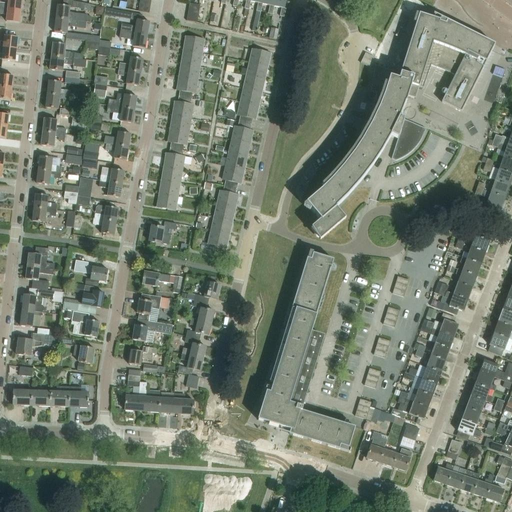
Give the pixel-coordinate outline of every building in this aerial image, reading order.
[(0,3),(0,9),(20,12),(21,0),(8,0),(8,5),(0,3)] [(260,4),(260,0),(248,0),(248,1),(251,1),(258,3),(256,11),(261,12),(262,4),(260,4)] [(273,0),(260,0),(260,4),(262,4),(269,6),(268,13),(273,14),(274,6),(272,6),(273,0)] [(285,0),(273,0),(272,6),(274,6),(281,8),(280,16),(284,17),(286,9),(284,8),(285,0)] [(84,11),(91,11),(92,6),(73,2),(72,8),(84,11)] [(85,22),(84,23),(87,23),(87,17),(69,15),(70,7),(57,5),(56,19),(78,22),(85,22)] [(104,8),(96,8),(96,16),(103,16),(104,8)] [(116,11),(105,8),(104,14),(115,17),(116,11)] [(19,24),(20,12),(0,9),(0,14),(6,15),(6,22),(19,24)] [(143,15),(131,13),(130,19),(137,20),(136,27),(122,24),(121,31),(125,32),(147,36),(150,23),(142,21),(143,15)] [(392,159),(395,161),(398,160),(401,159),(404,158),(405,157),(408,155),(410,153),(412,152),(414,150),(416,148),(417,147),(419,144),(421,141),(422,139),(423,137),(426,129),(400,118),(406,103),(406,104),(408,97),(416,99),(419,87),(424,89),(432,66),(441,69),(451,73),(455,75),(442,102),(462,112),(495,45),(434,14),(432,18),(419,14),(401,73),(375,65),(371,92),(376,94),(369,124),(366,122),(363,127),(369,130),(363,141),(355,153),(344,168),(332,181),(322,191),(307,204),(321,221),(314,227),(324,238),(346,219),(337,209),(338,208),(337,207),(348,197),(356,187),(361,182),(373,166),(382,153),(391,136),(398,139),(392,159)] [(78,22),(56,19),(54,33),(67,34),(68,26),(72,26),(72,27),(78,28),(78,22)] [(276,39),(279,29),(271,28),(269,38),(276,39)] [(145,50),(147,36),(125,32),(124,38),(130,39),(130,36),(134,37),(132,47),(145,50)] [(0,48),(16,51),(17,37),(4,35),(3,42),(0,42),(0,48)] [(111,50),(112,43),(110,43),(111,37),(101,36),(99,48),(111,50)] [(181,51),(202,54),(204,41),(183,37),(181,51)] [(53,43),(51,57),(74,60),(75,53),(69,53),(68,56),(65,55),(66,45),(53,43)] [(16,51),(0,48),(0,54),(2,54),(1,59),(15,60),(16,51)] [(110,56),(120,57),(121,51),(111,50),(99,48),(99,56),(110,57),(110,56)] [(249,63),(270,68),(273,55),(252,50),(249,63)] [(179,64),(200,67),(202,54),(181,51),(179,64)] [(370,68),(375,58),(366,53),(361,63),(370,68)] [(73,65),(74,60),(51,57),(50,71),(63,72),(64,62),(68,62),(67,65),(73,65)] [(120,64),(119,70),(141,74),(143,60),(131,58),(129,68),(126,67),(126,65),(120,64)] [(267,81),(270,68),(249,63),(246,77),(267,81)] [(198,81),(200,67),(179,64),(177,77),(198,81)] [(493,74),(503,78),(505,70),(496,67),(493,74)] [(141,74),(119,70),(118,76),(124,77),(124,74),(128,74),(126,85),(139,87),(141,74)] [(0,73),(0,87),(11,89),(13,75),(0,73)] [(95,76),(94,84),(107,86),(108,79),(95,76)] [(180,91),(179,97),(191,99),(192,93),(196,94),(198,81),(177,77),(175,91),(180,91)] [(264,94),(267,81),(246,77),(243,90),(264,94)] [(47,95),(70,98),(71,91),(64,91),(64,93),(60,93),(62,83),(49,81),(47,95)] [(96,85),(94,96),(105,98),(107,87),(96,85)] [(0,98),(10,100),(11,89),(0,87),(0,98)] [(240,103),(261,108),(264,94),(243,90),(240,103)] [(70,98),(47,95),(45,109),(58,110),(60,99),(63,100),(63,103),(69,103),(70,98)] [(108,106),(135,111),(137,97),(125,95),(124,97),(120,96),(119,102),(109,100),(108,106)] [(173,102),(171,116),(191,119),(194,106),(190,105),(191,99),(179,97),(178,103),(173,102)] [(240,117),(239,123),(251,125),(252,120),(258,121),(261,108),(240,103),(237,116),(240,117)] [(99,105),(92,104),(91,114),(97,115),(99,105)] [(132,124),(135,111),(108,106),(107,112),(121,114),(120,122),(132,124)] [(0,126),(7,128),(8,115),(0,114),(0,126)] [(89,122),(102,125),(103,117),(90,115),(89,122)] [(72,126),(87,128),(88,118),(73,116),(72,126)] [(168,129),(189,133),(191,119),(171,116),(168,129)] [(44,119),(43,133),(66,135),(66,129),(60,128),(60,131),(56,131),(57,121),(44,119)] [(102,125),(89,122),(88,130),(101,132),(102,125)] [(251,125),(239,123),(238,129),(234,128),(231,141),(252,146),(255,133),(249,131),(251,125)] [(171,143),(170,149),(183,151),(184,146),(187,146),(189,133),(168,129),(166,143),(171,143)] [(106,144),(128,148),(131,134),(119,132),(117,139),(105,137),(104,143),(106,144)] [(65,141),(66,135),(43,133),(41,146),(54,148),(55,137),(59,138),(58,140),(65,141)] [(503,138),(496,135),(494,141),(501,143),(503,138)] [(228,154),(249,159),(252,146),(231,141),(228,154)] [(494,141),(492,145),(492,146),(499,149),(501,143),(494,141)] [(128,148),(106,144),(105,150),(115,152),(114,159),(126,161),(128,148)] [(503,158),(511,161),(511,147),(507,146),(503,158)] [(68,147),(67,154),(77,156),(78,149),(68,147)] [(164,154),(162,168),(183,171),(185,158),(182,157),(183,151),(170,149),(169,155),(164,154)] [(99,154),(85,151),(84,160),(97,162),(99,154)] [(225,167),(246,172),(249,159),(228,154),(225,167)] [(66,163),(81,166),(82,158),(67,155),(66,163)] [(38,171),(61,173),(62,167),(52,166),(53,158),(40,157),(38,171)] [(499,170),(511,174),(511,161),(503,158),(499,170)] [(84,160),(82,168),(96,170),(97,162),(84,160)] [(225,181),(224,187),(236,189),(238,184),(243,185),(246,172),(225,167),(222,181),(225,181)] [(180,184),(183,171),(162,168),(160,181),(180,184)] [(101,176),(100,182),(122,186),(124,172),(112,170),(111,177),(101,176)] [(495,182),(510,188),(511,182),(511,174),(499,170),(495,182)] [(61,179),(61,173),(38,171),(37,184),(50,186),(51,178),(61,179)] [(158,194),(178,198),(180,184),(160,181),(158,194)] [(120,199),(122,186),(100,182),(99,187),(109,189),(108,197),(120,199)] [(491,194),(506,200),(510,188),(495,182),(491,194)] [(79,188),(66,186),(65,193),(78,194),(79,188)] [(220,192),(217,205),(237,210),(240,196),(235,195),(236,189),(224,187),(223,192),(220,192)] [(92,190),(79,189),(78,197),(91,198),(92,190)] [(65,193),(65,198),(69,199),(69,203),(77,204),(78,194),(65,193)] [(178,198),(158,194),(156,208),(176,211),(178,198)] [(502,212),(506,200),(491,194),(484,212),(494,215),(495,210),(502,212)] [(36,195),(34,209),(57,211),(57,205),(51,204),(48,204),(48,196),(36,195)] [(78,197),(77,204),(90,206),(91,198),(78,197)] [(234,223),(237,210),(217,205),(214,218),(234,223)] [(95,213),(94,219),(116,223),(118,209),(106,207),(105,214),(95,213)] [(56,217),(56,215),(57,211),(34,209),(33,222),(45,223),(46,213),(50,213),(50,216),(56,217)] [(74,228),(75,216),(75,213),(68,212),(67,227),(74,228)] [(81,229),(82,217),(75,216),(74,228),(81,229)] [(214,218),(211,231),(231,236),(234,223),(214,218)] [(116,223),(94,219),(93,225),(103,226),(102,233),(114,235),(116,223)] [(175,231),(177,224),(165,222),(164,228),(152,226),(149,242),(166,245),(167,238),(162,237),(163,235),(171,236),(172,230),(175,231)] [(474,240),(471,249),(486,254),(491,242),(487,241),(489,234),(478,230),(476,234),(472,233),(470,238),(474,240)] [(228,249),(231,236),(211,231),(208,245),(215,247),(228,249)] [(202,244),(200,250),(214,253),(215,247),(208,245),(202,244)] [(29,254),(27,267),(46,269),(54,270),(55,265),(46,264),(48,249),(36,248),(35,255),(29,254)] [(482,266),(486,254),(471,249),(467,260),(462,258),(462,259),(482,266)] [(312,260),(308,259),(258,421),(279,427),(291,431),(289,435),(351,454),(348,453),(356,428),(309,414),(302,412),(303,408),(302,408),(303,404),(305,405),(308,396),(305,395),(323,337),(312,334),(334,261),(313,254),(312,260)] [(477,278),(482,266),(462,259),(460,264),(464,265),(462,271),(458,269),(457,271),(477,278)] [(88,263),(76,261),(75,271),(91,274),(90,280),(106,283),(108,270),(92,268),(92,269),(87,268),(88,263)] [(39,274),(53,275),(54,270),(46,269),(27,267),(26,280),(33,281),(32,289),(39,290),(48,291),(49,282),(38,281),(39,274)] [(473,290),(477,278),(457,271),(456,275),(460,276),(457,284),(473,290)] [(183,279),(170,276),(164,275),(163,276),(144,273),(142,285),(157,288),(159,282),(168,284),(168,283),(174,284),(172,296),(179,297),(183,279)] [(398,277),(396,282),(407,286),(409,280),(398,277)] [(407,286),(396,282),(394,288),(406,291),(407,286)] [(196,296),(194,302),(208,305),(209,299),(217,301),(220,286),(208,283),(208,284),(203,283),(201,290),(206,291),(204,298),(196,296)] [(448,286),(438,283),(436,288),(446,292),(448,286)] [(469,302),(473,290),(457,284),(453,294),(447,292),(446,294),(469,302)] [(95,288),(85,286),(76,285),(75,293),(84,295),(83,302),(65,299),(63,310),(79,312),(80,305),(102,308),(104,294),(94,292),(95,288)] [(404,297),(406,291),(394,288),(393,294),(404,297)] [(436,288),(434,293),(444,297),(446,292),(436,288)] [(469,302),(446,294),(442,304),(444,305),(442,310),(456,316),(459,310),(465,312),(469,302)] [(24,295),(22,311),(42,313),(45,313),(46,309),(43,309),(44,307),(42,307),(43,297),(24,295)] [(159,309),(161,299),(150,297),(149,302),(139,300),(137,314),(144,315),(144,321),(149,322),(151,308),(159,309)] [(511,301),(507,300),(502,311),(511,315),(511,301)] [(195,316),(194,320),(199,321),(198,322),(211,325),(214,312),(207,310),(208,305),(194,302),(193,307),(201,309),(200,317),(195,316)] [(387,313),(398,317),(399,311),(388,308),(387,313)] [(42,313),(22,311),(20,326),(32,328),(33,316),(41,317),(42,313)] [(511,315),(502,311),(498,323),(511,328),(511,315)] [(97,338),(99,322),(88,320),(89,315),(73,312),(71,321),(81,323),(78,335),(97,338)] [(398,317),(387,313),(385,319),(396,322),(398,317)] [(434,324),(432,329),(433,330),(455,338),(459,327),(453,325),(456,318),(443,313),(441,319),(444,320),(442,324),(435,322),(434,324)] [(199,321),(194,320),(191,319),(190,326),(197,327),(196,333),(188,331),(186,338),(200,341),(201,334),(209,336),(211,325),(198,322),(199,321)] [(396,322),(385,319),(383,324),(394,328),(396,322)] [(432,329),(434,324),(425,320),(423,326),(432,329)] [(173,326),(155,324),(143,322),(142,327),(135,326),(133,341),(152,344),(154,332),(171,335),(173,326)] [(511,334),(511,330),(511,328),(498,323),(494,335),(509,340),(509,339),(511,340),(511,334)] [(431,335),(433,330),(432,329),(423,326),(421,332),(431,335)] [(38,329),(38,335),(32,334),(31,341),(18,339),(16,355),(30,357),(31,348),(44,347),(44,344),(56,346),(57,332),(52,331),(52,337),(49,336),(50,330),(38,329)] [(455,338),(433,330),(431,335),(437,338),(435,345),(450,350),(455,338)] [(502,357),(509,340),(494,335),(490,345),(488,352),(502,357)] [(61,338),(60,344),(73,346),(74,340),(61,338)] [(200,341),(186,338),(185,343),(193,345),(192,351),(183,349),(182,356),(203,361),(206,348),(199,346),(200,341)] [(379,338),(377,344),(389,347),(390,341),(379,338)] [(377,344),(376,349),(387,353),(389,347),(377,344)] [(446,362),(450,350),(435,345),(431,355),(427,354),(427,355),(446,362)] [(92,365),(95,349),(75,346),(74,356),(79,357),(78,363),(92,365)] [(143,353),(131,351),(129,365),(141,367),(142,359),(151,361),(152,354),(156,355),(157,349),(146,347),(145,353),(143,353)] [(385,358),(387,353),(376,349),(374,355),(385,358)] [(442,374),(446,362),(427,355),(425,359),(429,360),(426,368),(442,374)] [(178,373),(188,375),(192,376),(193,371),(201,372),(203,361),(182,356),(181,360),(189,362),(188,369),(179,367),(178,373)] [(499,366),(484,361),(479,374),(494,379),(495,378),(505,382),(511,384),(511,381),(511,364),(508,363),(505,373),(497,370),(499,366)] [(143,372),(157,374),(158,367),(144,365),(143,372)] [(32,377),(33,369),(20,368),(20,376),(32,377)] [(415,376),(418,371),(411,368),(409,374),(415,376)] [(438,385),(442,374),(426,368),(422,380),(438,385)] [(368,374),(379,378),(381,372),(370,369),(368,374)] [(379,378),(368,374),(366,380),(378,383),(379,378)] [(407,380),(413,382),(415,376),(409,374),(407,380)] [(479,374),(475,385),(490,391),(490,389),(495,391),(497,387),(492,385),(494,379),(479,374)] [(199,378),(192,376),(188,375),(186,388),(197,390),(199,378)] [(417,392),(433,397),(438,385),(422,380),(416,377),(414,382),(420,385),(417,392)] [(376,389),(378,383),(366,380),(365,385),(376,389)] [(505,382),(503,387),(509,390),(511,384),(505,382)] [(490,391),(475,385),(471,397),(485,402),(486,402),(490,403),(492,397),(488,396),(490,391)] [(51,392),(50,408),(69,409),(70,402),(70,387),(58,387),(57,392),(51,392)] [(70,402),(69,409),(88,409),(89,394),(81,393),(81,388),(70,387),(70,402)] [(32,407),(33,392),(14,391),(13,406),(32,407)] [(33,392),(32,407),(50,408),(51,392),(33,392)] [(400,399),(429,409),(433,397),(417,392),(415,397),(411,396),(410,401),(407,400),(409,395),(402,392),(400,399)] [(145,404),(145,397),(126,396),(125,412),(139,413),(139,404),(145,404)] [(158,414),(159,398),(145,397),(145,404),(139,404),(139,413),(158,414)] [(481,415),(485,402),(471,397),(466,409),(481,415)] [(174,399),(159,398),(158,414),(178,415),(179,407),(173,406),(174,399)] [(194,400),(174,399),(173,406),(179,407),(178,415),(192,416),(193,409),(194,409),(195,404),(193,404),(194,400)] [(359,405),(370,408),(372,403),(360,399),(359,405)] [(424,421),(429,409),(400,399),(398,404),(411,409),(409,416),(424,421)] [(503,408),(505,402),(498,400),(496,405),(503,408)] [(359,405),(357,411),(368,414),(370,408),(359,405)] [(494,411),(500,413),(503,408),(496,405),(494,411)] [(391,415),(403,419),(405,413),(393,409),(391,415)] [(481,415),(466,409),(462,420),(477,426),(480,427),(482,421),(479,420),(481,415)] [(370,422),(377,424),(381,412),(375,410),(370,422)] [(367,420),(368,414),(357,411),(355,416),(367,420)] [(475,430),(477,426),(462,420),(458,433),(472,438),(473,437),(479,439),(482,432),(475,430)] [(496,426),(489,423),(487,429),(494,431),(496,426)] [(511,428),(500,423),(497,429),(511,435),(511,428)] [(407,425),(405,431),(418,435),(420,429),(407,425)] [(492,437),(494,431),(487,429),(485,434),(492,437)] [(511,448),(511,435),(497,429),(496,433),(502,436),(503,434),(509,437),(505,446),(511,448)] [(416,441),(418,435),(405,431),(403,437),(416,441)] [(379,464),(384,451),(386,444),(373,440),(367,460),(379,464)] [(452,441),(450,446),(460,450),(462,444),(452,441)] [(501,452),(503,446),(492,442),(490,449),(501,452)] [(450,446),(448,452),(458,455),(460,450),(450,446)] [(397,455),(393,469),(406,473),(412,453),(402,450),(400,456),(397,455)] [(384,451),(379,464),(393,469),(397,455),(384,451)] [(456,461),(458,455),(448,452),(446,458),(456,461)] [(511,461),(505,459),(502,464),(511,468),(511,467),(511,461)] [(447,486),(451,473),(454,467),(447,464),(445,471),(438,469),(433,482),(447,486)] [(502,464),(500,469),(509,474),(511,468),(502,464)] [(451,473),(447,486),(460,491),(467,471),(460,469),(458,476),(451,473)] [(500,469),(497,477),(506,480),(509,474),(500,469)] [(460,491),(473,495),(477,482),(480,475),(467,471),(460,491)] [(477,482),(473,495),(486,499),(490,486),(494,476),(489,475),(488,480),(486,480),(484,484),(477,482)] [(490,486),(486,499),(500,504),(504,491),(490,486)]
